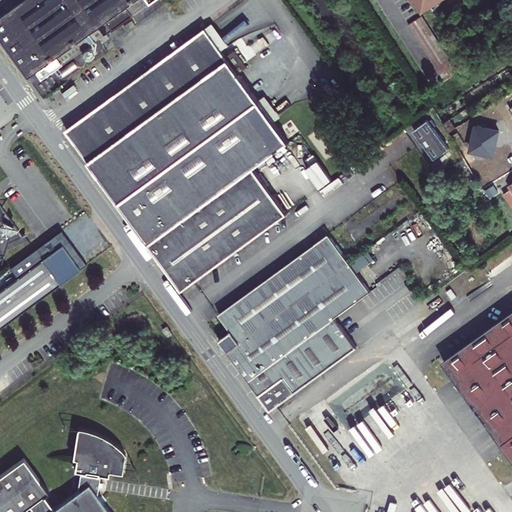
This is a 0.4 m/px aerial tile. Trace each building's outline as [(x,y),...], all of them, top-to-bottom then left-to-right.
[(103,34),(142,7),(137,0),(19,0),(0,14),(0,37),(28,76),(29,74),(33,79),(39,75),(41,77),(103,33),(103,34)] [(418,0),(424,9),(439,0),(418,0)] [(141,12),(134,18),(137,22),(145,17),(141,12)] [(409,24),(420,41),(424,47),(445,80),(459,72),(422,15),(409,24)] [(212,23),(206,27),(222,50),(228,45),(212,23)] [(66,129),(87,159),(89,162),(229,60),(226,56),(222,50),(206,27),(66,129)] [(89,162),(148,243),(289,141),(239,72),(247,66),(235,50),(226,56),(229,60),(89,162)] [(454,128),(449,119),(443,123),(448,132),(454,128)] [(428,120),(414,131),(434,159),(448,149),(428,120)] [(464,147),(458,136),(452,138),(459,150),(464,147)] [(290,142),(289,141),(148,243),(182,290),(288,212),(255,167),(290,142)] [(309,166),(321,187),(333,180),(321,159),(309,166)] [(0,290),(0,327),(87,264),(60,230),(10,267),(18,277),(0,290)] [(0,249),(10,246),(0,232),(0,249)] [(232,330),(219,340),(270,410),(357,347),(335,317),(371,291),(329,234),(219,313),(232,330)] [(511,312),(444,361),(511,456),(511,312)] [(172,334),(166,326),(162,329),(168,336),(172,334)] [(82,429),(77,428),(73,458),(76,459),(75,470),(83,471),(83,473),(80,473),(78,490),(79,490),(54,509),(44,495),(48,492),(24,459),(0,475),(0,511),(19,511),(29,505),(34,511),(109,511),(96,493),(97,493),(98,487),(102,488),(102,484),(102,483),(99,482),(100,476),(97,476),(98,473),(108,475),(109,471),(122,473),(125,454),(118,447),(114,443),(106,438),(101,435),(92,431),(82,429)]
